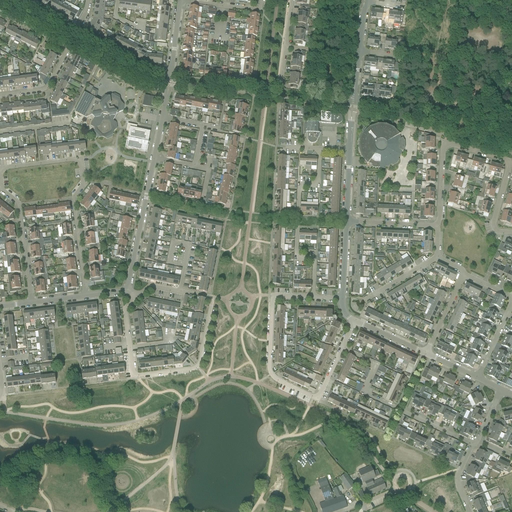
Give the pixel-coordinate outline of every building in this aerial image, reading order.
[(55,9),(59,2),(55,0),(50,0),(47,5),(50,7),(49,9),(54,11),(55,9)] [(296,0),(297,4),(302,4),(301,8),(305,8),(308,8),(308,6),(306,5),(306,0),(296,0)] [(60,12),(64,4),(59,2),(55,9),(60,12)] [(151,2),(145,2),(144,11),(143,11),(143,14),(145,14),(145,11),(150,12),(150,7),(151,2)] [(65,14),(69,7),(64,4),(60,12),(65,14)] [(104,12),(105,7),(95,6),(94,12),(104,14),(107,14),(107,12),(104,12)] [(70,17),(73,9),(69,7),(65,14),(69,16),(70,17)] [(69,16),(68,19),(73,21),(76,17),(78,19),(82,12),(79,10),(79,11),(78,12),(73,9),(70,17),(69,16)] [(310,10),(305,10),(300,9),(300,12),(297,12),(297,15),(298,15),(298,18),(308,19),(309,19),(310,10)] [(383,10),(377,10),(376,19),(382,19),(382,21),(385,21),(386,16),(383,15),(383,10)] [(394,21),(395,12),(389,11),(388,16),(386,16),(385,21),(388,22),(388,20),(394,21)] [(103,20),(104,14),(94,12),(93,18),(106,22),(106,20),(103,20)] [(394,21),(393,24),(402,25),(404,15),(400,15),(401,13),(395,12),(394,21)] [(102,23),(105,24),(106,22),(93,18),(91,24),(99,28),(102,23)] [(308,19),(298,18),(298,20),(296,20),(296,23),(298,24),(298,27),(308,28),(309,28),(309,25),(307,25),(308,19)] [(96,34),(99,28),(91,24),(88,29),(93,32),(91,35),(97,38),(99,35),(96,34)] [(10,36),(15,28),(13,26),(12,28),(9,26),(5,33),(10,36)] [(295,30),(295,33),(296,33),(296,36),(304,37),(307,37),(307,31),(308,31),(308,28),(298,27),(297,30),(295,30)] [(15,38),(19,32),(16,30),(17,29),(15,28),(10,36),(15,38)] [(21,41),(25,33),(23,32),(22,33),(19,32),(15,38),(21,41)] [(26,44),(29,37),(26,35),(27,34),(25,33),(21,41),(26,44)] [(107,43),(111,36),(106,33),(102,41),(107,43)] [(119,46),(122,39),(124,36),(119,34),(118,36),(117,36),(116,38),(116,39),(114,44),(119,46)] [(379,43),(382,43),(383,35),(380,34),(380,36),(374,35),(374,38),(373,47),(379,48),(379,43)] [(390,49),(391,40),(386,40),(386,35),(383,35),(382,43),(385,44),(384,48),(390,49)] [(116,39),(116,38),(111,36),(107,43),(113,46),(114,44),(116,39)] [(304,42),(304,37),(296,36),(295,38),(294,38),(294,41),(296,41),(295,45),(298,45),(302,45),(303,42),(304,42)] [(31,46),(35,38),(33,37),(32,38),(29,37),(26,44),(31,46)] [(391,40),(390,49),(396,50),(397,45),(400,45),(401,38),(397,37),(395,39),(394,41),(391,40)] [(37,39),(35,38),(31,46),(36,49),(39,42),(36,40),(37,39)] [(124,49),(127,42),(122,39),(119,46),(124,49)] [(129,52),(133,44),(127,42),(124,49),(129,52)] [(134,54),(138,47),(133,44),(129,52),(134,54)] [(141,52),(142,52),(143,50),(138,47),(134,54),(139,57),(141,52)] [(143,62),(146,54),(147,51),(143,49),(143,50),(142,52),(141,52),(139,57),(137,59),(143,62)] [(303,63),(304,57),(305,52),(301,52),(301,53),(294,52),(294,56),(292,55),(291,59),(293,59),(292,61),(301,62),(303,63)] [(57,56),(50,53),(48,58),(56,62),(57,60),(56,59),(57,56)] [(78,64),(81,58),(73,54),(71,56),(73,57),(71,60),(78,64)] [(166,57),(157,56),(156,64),(162,65),(162,62),(165,62),(166,57)] [(56,62),(48,58),(45,57),(44,59),(47,60),(45,63),(52,67),(53,64),(55,64),(56,62)] [(377,59),(371,59),(370,68),(376,68),(375,70),(379,70),(379,65),(376,64),(377,59)] [(81,65),(78,64),(71,60),(70,63),(68,62),(67,64),(78,70),(81,65)] [(388,70),(389,61),(383,60),(382,65),(379,65),(379,70),(382,71),(382,69),(388,70)] [(302,64),(301,63),(301,62),(292,61),(292,63),(291,63),(290,67),(293,67),(292,70),(298,71),(299,71),(301,71),(302,64)] [(389,61),(388,70),(387,71),(393,72),(398,73),(398,69),(397,69),(397,65),(399,65),(399,64),(394,64),(395,62),(389,61)] [(50,70),(52,67),(45,63),(42,68),(51,72),(52,70),(50,70)] [(75,75),(78,70),(67,64),(66,67),(68,67),(66,70),(73,74),(75,75)] [(40,73),(39,75),(43,82),(46,77),(47,77),(48,74),(50,75),(51,72),(42,68),(40,67),(39,69),(41,70),(40,73)] [(70,79),(73,74),(66,70),(65,73),(63,72),(62,75),(70,79)] [(299,74),(299,71),(298,71),(292,70),(292,73),(290,73),(289,77),(290,77),(290,79),(299,80),(299,74)] [(68,84),(70,79),(62,75),(61,77),(62,77),(61,80),(68,84)] [(298,86),(299,81),(299,80),(290,79),(290,81),(289,81),(288,85),(290,85),(290,88),(296,89),(297,86),(298,86)] [(65,89),(68,84),(61,80),(59,83),(58,83),(57,85),(65,89)] [(376,92),(377,85),(373,84),(371,86),(371,87),(368,87),(367,97),(369,97),(369,96),(372,97),(373,92),(376,92)] [(62,94),(65,89),(57,85),(56,87),(57,88),(55,91),(62,94)] [(113,121),(117,113),(119,112),(119,113),(123,111),(124,105),(121,102),(120,100),(120,97),(114,94),(111,96),(109,96),(105,95),(101,99),(96,97),(97,91),(92,89),(93,87),(89,85),(84,93),(74,112),(86,118),(92,116),(94,118),(90,126),(94,128),(95,130),(94,134),(98,138),(102,138),(104,138),(107,140),(113,137),(113,133),(114,131),(117,129),(116,123),(113,121)] [(384,99),(385,89),(386,86),(382,86),(383,85),(382,85),(377,85),(376,92),(379,93),(378,97),(381,98),(384,99)] [(390,99),(390,94),(395,95),(396,87),(389,86),(388,90),(385,89),(384,99),(387,99),(387,98),(390,99)] [(60,99),(62,94),(55,91),(54,93),(53,93),(51,95),(60,99)] [(57,104),(60,99),(51,95),(50,97),(52,98),(50,101),(57,104)] [(248,106),(245,105),(245,102),(246,102),(246,101),(237,100),(236,105),(235,109),(238,110),(247,111),(248,106)] [(46,105),(46,102),(42,103),(42,101),(40,101),(41,113),(41,114),(42,114),(49,113),(50,113),(49,104),(48,104),(46,105)] [(221,111),(222,106),(220,106),(221,102),(215,101),(214,110),(219,111),(221,111)] [(171,109),(170,114),(171,116),(177,117),(179,111),(171,109)] [(331,124),(331,113),(321,112),(321,123),(331,124)] [(339,114),(338,114),(331,113),(331,124),(337,124),(338,124),(339,124),(340,123),(341,123),(342,122),(342,121),(342,120),(343,119),(342,118),(342,117),(342,116),(341,115),(340,115),(339,114)] [(318,133),(318,124),(318,123),(304,122),(304,133),(307,133),(308,133),(307,139),(307,140),(308,141),(309,142),(310,143),(311,143),(312,144),(313,144),(314,144),(315,143),(316,143),(316,142),(317,141),(320,134),(319,133),(318,133)] [(382,125),(382,123),(377,123),(373,125),(374,126),(370,127),(369,127),(370,128),(367,130),(366,130),(367,130),(364,133),(363,132),(362,133),(363,133),(361,136),(361,137),(359,140),(358,149),(361,158),(368,164),(371,164),(372,165),(371,166),(373,168),(380,168),(380,169),(384,169),(384,167),(388,166),(392,164),(393,166),(397,163),(399,159),(398,159),(401,155),(401,152),(401,151),(403,152),(405,148),(405,145),(405,142),(402,138),(401,139),(400,138),(400,135),(397,132),(398,131),(395,127),(390,125),(390,127),(386,125),(382,125)] [(148,141),(150,132),(136,129),(137,126),(128,124),(126,131),(129,132),(128,137),(127,138),(128,140),(126,148),(146,152),(148,144),(149,143),(148,141)] [(242,128),(234,126),(231,125),(229,133),(237,134),(238,133),(241,134),(242,128)] [(430,138),(430,135),(424,133),(424,143),(425,143),(434,144),(434,143),(435,139),(435,138),(430,138)] [(238,144),(239,138),(227,135),(227,137),(228,138),(227,141),(238,144)] [(434,148),(435,148),(434,145),(434,144),(425,143),(425,145),(421,145),(421,152),(423,152),(429,152),(429,149),(434,149),(434,148)] [(224,152),(223,158),(227,159),(236,160),(237,155),(228,153),(224,152)] [(437,157),(436,156),(436,155),(431,155),(431,152),(429,152),(423,152),(421,152),(421,155),(423,156),(423,160),(426,160),(427,160),(427,161),(435,161),(436,160),(437,157)] [(460,163),(463,155),(462,154),(458,153),(457,153),(456,157),(453,157),(451,164),(456,166),(457,162),(460,163)] [(470,161),(467,161),(468,156),(467,156),(467,155),(464,155),(463,155),(460,163),(463,164),(462,168),(468,169),(470,161)] [(477,168),(480,160),(479,159),(475,157),(475,158),(474,158),(473,162),(470,161),(468,169),(473,171),(474,167),(477,168)] [(436,165),(435,162),(435,161),(427,161),(427,160),(426,160),(425,165),(422,165),(422,169),(430,169),(430,166),(435,166),(436,165)] [(485,161),(484,161),(484,160),(481,160),(480,160),(477,168),(476,172),(485,174),(487,166),(484,165),(485,161)] [(494,173),(497,164),(496,164),(492,162),(492,163),(491,163),(490,167),(487,166),(485,174),(493,176),(494,173)] [(504,171),(501,170),(502,166),(501,166),(501,165),(498,165),(497,164),(494,173),(497,174),(496,177),(502,179),(504,171)] [(436,174),(435,173),(435,172),(430,172),(430,169),(422,169),(422,173),(426,173),(426,178),(435,178),(435,177),(436,174)] [(464,179),(468,180),(469,177),(461,175),(460,178),(456,176),(455,177),(454,177),(454,181),(463,184),(464,179)] [(435,182),(435,179),(435,178),(426,178),(426,182),(422,182),(421,186),(429,186),(429,183),(434,183),(435,182)] [(461,189),(463,184),(454,181),(454,182),(452,185),(453,186),(453,187),(457,188),(457,191),(464,193),(465,190),(461,189)] [(497,189),(496,189),(496,188),(491,186),(492,183),(485,181),(482,189),(495,193),(495,192),(497,189)] [(165,192),(166,188),(166,187),(157,185),(156,191),(160,192),(159,195),(168,196),(169,193),(165,192)] [(94,186),(90,191),(97,196),(101,191),(94,186)] [(434,190),(434,189),(429,189),(429,186),(421,186),(421,194),(425,195),(434,195),(434,194),(435,191),(434,190)] [(200,200),(202,189),(197,187),(196,190),(194,199),(200,200)] [(494,197),(494,194),(495,193),(482,189),(481,194),(478,193),(477,197),(480,198),(487,200),(488,197),(493,198),(493,197),(494,197)] [(99,198),(97,196),(90,191),(87,195),(94,201),(96,202),(99,198)] [(463,197),(464,193),(457,191),(456,194),(451,193),(450,193),(450,197),(449,198),(458,200),(459,196),(463,197)] [(94,201),(87,195),(83,200),(90,205),(94,201)] [(435,199),(434,196),(434,195),(425,195),(425,199),(421,199),(421,203),(428,203),(429,200),(434,201),(434,200),(435,199)] [(225,205),(227,199),(219,198),(218,203),(214,202),(213,206),(222,208),(222,207),(222,205),(225,205)] [(457,205),(458,200),(449,198),(449,199),(447,202),(448,202),(448,203),(453,205),(452,208),(459,210),(461,206),(457,205)] [(492,205),(491,205),(491,204),(487,203),(487,200),(480,198),(478,206),(490,209),(492,205)] [(90,205),(83,200),(80,204),(87,210),(90,205)] [(434,208),(433,207),(428,206),(428,203),(421,203),(420,212),(424,212),(433,212),(433,211),(434,208)] [(0,211),(4,215),(9,208),(5,204),(0,210),(0,211)] [(490,214),(490,210),(490,209),(478,206),(475,214),(483,216),(484,213),(488,215),(489,214),(490,214)] [(14,211),(9,208),(4,215),(2,217),(8,220),(13,220),(13,214),(12,213),(14,211)] [(511,214),(511,210),(510,210),(509,212),(504,211),(504,212),(502,211),(501,216),(511,219),(511,214)] [(434,217),(433,213),(433,212),(424,212),(420,212),(420,220),(428,220),(428,217),(433,218),(433,217),(434,217)] [(511,224),(510,223),(511,219),(501,216),(500,220),(501,221),(501,222),(506,223),(505,226),(511,227),(511,224)] [(129,230),(131,225),(122,223),(118,222),(117,228),(118,228),(128,230),(129,230)] [(72,236),(71,230),(62,231),(63,235),(60,235),(61,238),(57,238),(57,241),(66,239),(66,237),(72,236)] [(16,237),(15,231),(6,233),(6,232),(3,233),(3,236),(2,237),(2,239),(2,242),(10,241),(9,238),(16,237)] [(42,234),(39,234),(30,235),(30,241),(35,240),(36,243),(51,241),(51,238),(43,239),(42,234)] [(67,242),(66,239),(61,240),(59,240),(59,243),(63,243),(63,249),(72,247),(72,242),(67,242)] [(95,245),(95,239),(86,240),(86,246),(92,245),(93,248),(98,247),(100,247),(100,244),(95,245)] [(507,250),(511,241),(507,239),(504,246),(501,244),(498,250),(501,251),(503,248),(507,250)] [(16,249),(15,243),(10,244),(10,241),(2,242),(2,245),(4,245),(5,250),(16,249)] [(40,252),(39,249),(41,249),(43,247),(42,245),(52,244),(51,241),(36,243),(36,246),(30,247),(31,253),(40,252)] [(68,257),(68,254),(73,253),(72,247),(63,249),(59,249),(60,254),(53,255),(54,259),(61,258),(63,257),(68,257)] [(97,250),(101,250),(100,247),(98,247),(93,248),(93,251),(88,251),(89,257),(98,256),(97,250)] [(214,266),(217,252),(209,250),(206,264),(214,266)] [(101,261),(100,256),(98,256),(89,257),(90,263),(95,262),(95,265),(103,264),(102,261),(101,261)] [(413,260),(412,258),(411,258),(409,259),(408,257),(403,260),(407,268),(413,264),(411,261),(413,260)] [(45,269),(45,263),(46,263),(46,260),(43,260),(43,263),(33,264),(34,270),(45,269)] [(407,268),(403,260),(397,263),(402,271),(407,268)] [(500,267),(501,264),(494,260),(491,266),(494,267),(491,274),(495,276),(500,267)] [(402,271),(397,263),(392,267),(396,274),(402,271)] [(439,273),(442,266),(437,263),(434,271),(439,273)] [(206,264),(203,278),(209,279),(211,280),(214,266),(206,264)] [(447,268),(442,266),(439,273),(444,276),(447,269),(447,268)] [(506,273),(509,267),(506,266),(504,269),(500,267),(495,276),(500,278),(503,272),(506,273)] [(396,274),(392,267),(386,270),(391,278),(396,274)] [(45,269),(34,270),(35,276),(40,275),(40,278),(45,277),(48,277),(47,274),(46,274),(46,269),(45,269)] [(448,279),(452,272),(447,269),(444,276),(443,277),(448,279)] [(391,278),(386,270),(381,273),(385,281),(391,278)] [(99,272),(90,273),(91,279),(93,279),(93,282),(104,281),(103,272),(99,272)] [(457,274),(452,272),(448,279),(453,281),(457,274)] [(385,281),(381,273),(375,277),(377,279),(374,280),(376,282),(378,281),(380,284),(385,281)] [(8,275),(9,284),(20,282),(19,277),(14,277),(14,274),(8,275)] [(419,275),(414,278),(418,286),(424,283),(423,281),(425,280),(423,277),(421,278),(419,275)] [(47,280),(48,280),(48,277),(45,277),(40,278),(40,281),(34,282),(35,287),(46,286),(48,286),(47,280)] [(207,293),(209,279),(203,278),(201,277),(199,291),(207,293)] [(418,286),(414,278),(408,282),(413,289),(418,286)] [(21,288),(20,282),(9,284),(10,293),(16,292),(16,289),(21,288)] [(77,288),(77,282),(67,283),(68,287),(66,287),(67,293),(74,292),(74,289),(77,288)] [(413,289),(408,282),(403,285),(407,293),(413,289)] [(468,293),(471,286),(466,284),(463,291),(468,293)] [(407,293),(403,285),(397,288),(402,296),(407,293)] [(473,296),(476,288),(471,286),(468,293),(473,296)] [(402,296),(397,288),(392,292),(397,299),(402,296)] [(481,291),(476,288),(473,296),(478,298),(481,292),(481,291)] [(443,299),(446,294),(441,292),(438,290),(436,295),(443,299)] [(397,299),(392,292),(386,295),(389,298),(386,300),(388,302),(390,301),(391,303),(397,299)] [(505,299),(496,294),(493,299),(503,304),(505,299)] [(441,304),(443,299),(436,295),(434,300),(441,304)] [(153,309),(155,299),(148,298),(147,308),(153,309)] [(202,313),(205,299),(197,298),(194,312),(202,313)] [(159,310),(161,301),(155,299),(153,309),(159,310)] [(501,309),(503,304),(493,299),(492,302),(490,301),(488,306),(493,308),(494,306),(501,309)] [(434,300),(431,305),(439,309),(441,304),(434,300)] [(465,309),(467,304),(464,302),(460,300),(457,305),(465,309)] [(165,311),(167,302),(161,301),(159,310),(165,311)] [(172,313),(174,303),(167,302),(165,311),(172,313)] [(180,304),(174,303),(172,313),(178,314),(180,304)] [(291,310),(291,305),(284,304),(284,307),(277,307),(277,312),(285,313),(285,310),(291,310)] [(436,313),(439,309),(431,305),(429,310),(436,313)] [(462,314),(465,309),(457,305),(455,310),(462,314)] [(492,311),(493,308),(488,306),(486,308),(489,309),(486,314),(496,319),(498,314),(492,311)] [(369,319),(373,311),(368,309),(364,316),(369,319)] [(434,318),(436,313),(429,310),(427,315),(434,318)] [(460,318),(462,314),(455,310),(453,315),(460,318)] [(341,325),(335,322),(336,321),(337,319),(336,317),(333,317),(332,317),(333,311),(326,311),(326,318),(326,319),(326,323),(327,325),(328,326),(332,327),(338,330),(341,325)] [(374,321),(377,313),(373,311),(369,319),(374,321)] [(202,321),(203,315),(192,313),(191,319),(194,319),(202,321)] [(379,323),(382,316),(377,313),(374,321),(379,323)] [(496,319),(486,314),(484,313),(481,318),(482,318),(481,321),(486,323),(487,321),(494,324),(496,319)] [(432,323),(434,318),(427,315),(424,320),(427,321),(432,323)] [(458,323),(460,318),(453,315),(450,320),(458,323)] [(384,326),(387,318),(382,316),(379,323),(384,326)] [(389,328),(392,320),(387,318),(384,326),(389,328)] [(394,330),(394,329),(398,322),(397,322),(397,323),(392,320),(389,328),(394,330)] [(455,328),(458,323),(450,320),(448,325),(455,328)] [(485,326),(486,323),(481,321),(479,323),(482,324),(479,329),(489,334),(491,329),(485,326)] [(399,331),(403,324),(398,322),(394,329),(399,331)] [(404,334),(408,326),(403,324),(399,331),(404,334)] [(453,333),(455,328),(448,325),(446,330),(453,333)] [(409,336),(412,329),(408,326),(404,334),(409,336)] [(414,338),(417,331),(412,329),(409,336),(414,338)] [(487,339),(489,334),(479,329),(477,334),(475,333),(474,335),(479,338),(480,336),(487,339)] [(419,341),(422,333),(417,331),(414,338),(419,341)] [(333,340),(336,335),(329,332),(327,337),(333,340)] [(362,341),(365,335),(360,332),(357,339),(362,341)] [(427,336),(422,333),(419,341),(424,343),(427,336)] [(367,344),(371,337),(365,335),(362,341),(367,344)] [(478,341),(479,338),(474,335),(472,338),(475,339),(472,344),(482,349),(484,343),(478,341)] [(511,338),(506,335),(503,340),(511,344),(511,338)] [(331,346),(333,340),(327,337),(324,343),(331,346)] [(373,346),(376,339),(371,337),(367,344),(373,346)] [(378,349),(381,342),(376,339),(373,346),(378,349)] [(446,353),(449,346),(451,342),(446,340),(444,343),(441,351),(446,353)] [(511,347),(511,344),(503,340),(501,345),(507,348),(506,351),(511,353),(511,350),(511,347)] [(441,351),(444,343),(439,341),(436,348),(441,351)] [(196,352),(198,343),(190,342),(191,342),(190,348),(196,352)] [(383,351),(386,344),(381,342),(378,349),(383,351)] [(388,354),(391,347),(386,344),(383,351),(388,354)] [(482,349),(472,344),(470,349),(468,348),(467,350),(472,353),(473,351),(480,353),(482,349)] [(16,350),(16,345),(8,346),(8,351),(6,352),(6,355),(12,354),(12,351),(16,350)] [(332,348),(328,346),(326,345),(323,350),(330,354),(332,348)] [(451,355),(453,351),(454,348),(449,346),(446,353),(451,355)] [(393,356),(396,349),(391,347),(388,354),(393,356)] [(189,356),(196,352),(190,348),(185,351),(189,356)] [(399,358),(402,352),(396,349),(393,356),(399,358)] [(323,350),(321,356),(327,359),(330,354),(323,350)] [(471,356),(472,353),(467,350),(465,353),(468,354),(465,359),(475,363),(477,358),(471,356)] [(511,356),(511,353),(506,351),(505,353),(499,350),(496,355),(506,360),(508,355),(511,356)] [(404,361),(407,354),(402,352),(399,358),(404,361)] [(182,365),(188,358),(182,354),(179,358),(182,365)] [(353,363),(355,357),(349,354),(346,359),(353,363)] [(409,363),(412,357),(407,354),(404,361),(409,363)] [(504,365),(506,360),(496,355),(494,360),(500,363),(499,366),(505,368),(506,366),(504,365)] [(325,364),(327,359),(321,356),(318,361),(325,364)] [(182,365),(179,358),(173,359),(173,357),(174,366),(182,365)] [(417,359),(412,357),(409,363),(414,366),(417,359)] [(146,369),(145,361),(144,358),(136,359),(137,362),(137,368),(139,367),(140,369),(146,369)] [(350,368),(353,363),(346,359),(344,365),(350,368)] [(473,368),(475,363),(465,359),(463,364),(473,368)] [(323,369),(325,364),(318,361),(316,366),(323,369)] [(348,373),(350,368),(344,365),(341,370),(348,373)] [(504,371),(505,368),(499,366),(498,368),(492,365),(489,370),(499,375),(501,370),(504,371)] [(320,374),(323,369),(316,366),(313,371),(320,374)] [(387,369),(384,368),(380,366),(377,371),(380,372),(385,374),(387,369)] [(432,377),(436,368),(434,367),(433,367),(432,369),(430,368),(429,370),(426,368),(421,377),(425,379),(427,375),(432,377)] [(438,377),(440,373),(439,372),(439,370),(436,368),(432,377),(440,381),(441,379),(438,377)] [(90,379),(89,370),(81,371),(82,380),(90,379)] [(96,370),(95,370),(89,370),(90,379),(97,378),(97,376),(96,370)] [(288,380),(291,372),(286,370),(282,377),(288,380)] [(346,378),(348,373),(341,370),(339,375),(346,378)] [(499,375),(489,370),(487,375),(497,380),(499,375)] [(293,382),(296,375),(291,372),(288,380),(293,382)] [(406,378),(402,376),(397,374),(395,379),(403,383),(403,381),(404,382),(406,378)] [(448,385),(452,376),(449,375),(449,374),(448,376),(446,375),(444,380),(441,379),(440,381),(448,385)] [(56,383),(55,375),(48,376),(49,384),(56,383)] [(298,384),(301,377),(296,375),(293,382),(298,384)] [(346,378),(339,375),(336,380),(343,384),(346,378)] [(49,384),(48,376),(41,377),(40,377),(41,383),(42,385),(49,384)] [(456,380),(454,379),(455,377),(452,376),(448,385),(447,387),(455,390),(456,388),(457,386),(454,385),(456,380)] [(303,387),(306,380),(301,377),(298,384),(303,387)] [(402,384),(403,383),(395,379),(392,384),(401,388),(403,385),(402,384)] [(312,382),(306,380),(303,387),(308,389),(312,382)] [(463,392),(468,383),(464,382),(463,384),(462,383),(460,387),(457,386),(456,388),(455,390),(454,392),(462,395),(463,392)] [(472,387),(470,387),(471,385),(468,383),(463,392),(470,395),(472,392),(470,391),(472,387)] [(400,392),(401,388),(392,384),(390,389),(398,393),(398,391),(400,392)] [(397,394),(398,393),(390,389),(387,394),(396,399),(398,395),(397,394)] [(482,397),(480,394),(480,393),(478,394),(477,393),(473,395),(472,392),(470,395),(473,401),(482,397)] [(416,408),(422,396),(414,393),(411,398),(414,400),(412,404),(414,405),(413,407),(414,407),(416,408)] [(395,402),(396,399),(387,394),(385,400),(393,403),(394,402),(395,402)] [(426,408),(429,400),(427,398),(428,396),(423,394),(422,396),(416,408),(419,410),(420,408),(422,408),(423,406),(426,408)] [(333,404),(336,397),(331,395),(327,402),(333,404)] [(338,407),(341,400),(336,397),(333,404),(338,407)] [(482,403),(481,401),(483,400),(482,397),(473,401),(476,407),(480,407),(478,404),(482,403)] [(343,409),(346,402),(341,400),(338,407),(343,409)] [(346,402),(343,409),(348,412),(351,405),(353,402),(350,400),(349,403),(346,402)] [(429,400),(426,408),(428,409),(427,411),(429,412),(428,414),(431,415),(435,406),(437,404),(434,403),(432,401),(431,401),(429,400)] [(359,415),(363,407),(358,404),(357,407),(353,414),(354,414),(357,415),(358,414),(359,415)] [(353,414),(357,407),(351,405),(348,412),(353,414)] [(441,415),(444,407),(442,406),(440,409),(435,406),(431,415),(434,417),(435,415),(437,416),(438,413),(441,415)] [(364,419),(368,409),(363,407),(359,415),(361,416),(360,417),(364,419)] [(446,422),(451,414),(446,411),(447,408),(444,407),(441,415),(443,416),(442,418),(444,419),(443,421),(444,421),(446,422)] [(473,410),(472,413),(482,418),(483,415),(483,414),(481,413),(482,412),(478,410),(480,407),(476,407),(474,411),(473,410)] [(370,420),(373,412),(368,409),(364,419),(367,420),(368,419),(370,420)] [(510,420),(508,411),(505,412),(505,413),(503,414),(504,421),(500,419),(499,422),(506,426),(505,422),(509,421),(510,420)] [(374,423),(379,414),(373,412),(370,420),(371,421),(371,422),(374,423)] [(481,420),(482,418),(473,414),(470,412),(466,420),(474,423),(475,421),(477,422),(478,420),(480,421),(481,420)] [(456,422),(457,419),(460,414),(457,413),(455,416),(451,414),(446,422),(449,424),(450,424),(451,422),(452,423),(453,420),(456,422)] [(380,425),(384,417),(379,414),(374,423),(378,425),(378,424),(380,425)] [(389,419),(384,417),(380,425),(381,425),(381,427),(385,428),(389,419)] [(473,426),(474,423),(466,420),(465,423),(468,424),(466,429),(475,433),(476,430),(474,429),(475,427),(473,426)] [(501,433),(503,428),(505,429),(506,426),(499,422),(497,425),(496,424),(495,427),(493,426),(492,429),(501,433)] [(406,431),(407,428),(402,426),(401,428),(398,426),(396,432),(399,433),(398,435),(399,436),(398,438),(402,440),(406,431)] [(473,435),(475,433),(466,429),(464,433),(461,432),(460,431),(460,432),(459,435),(467,438),(468,436),(470,437),(471,435),(473,436),(473,435)] [(498,438),(501,433),(492,429),(491,431),(492,432),(491,434),(498,438)] [(412,439),(414,434),(411,432),(411,433),(406,431),(402,440),(404,441),(405,441),(406,439),(408,440),(409,438),(412,439)] [(418,447),(422,439),(419,437),(419,436),(417,435),(414,434),(412,439),(415,441),(414,443),(415,444),(414,446),(418,447)] [(496,442),(498,438),(491,434),(490,436),(489,436),(487,439),(492,440),(490,443),(498,447),(500,444),(496,442)] [(422,439),(418,447),(420,448),(421,449),(422,447),(424,448),(425,446),(428,447),(430,441),(427,440),(427,441),(422,439)] [(434,455),(439,444),(434,441),(433,443),(430,441),(428,447),(431,448),(430,450),(431,451),(430,453),(431,454),(434,455)] [(444,454),(448,445),(446,444),(444,444),(444,446),(439,444),(434,455),(437,456),(438,454),(440,455),(441,453),(444,454)] [(450,462),(454,454),(449,451),(451,447),(450,446),(448,445),(444,454),(447,456),(446,458),(447,459),(446,461),(450,462)] [(491,456),(493,453),(487,450),(486,453),(479,450),(478,452),(477,452),(476,454),(487,460),(488,460),(490,455),(491,456)] [(460,462),(462,456),(459,455),(459,456),(454,454),(450,462),(453,464),(454,462),(456,463),(457,461),(460,462)] [(485,465),(487,460),(476,454),(474,457),(476,458),(475,460),(476,461),(475,463),(484,468),(485,465)] [(500,472),(505,462),(502,460),(502,461),(500,460),(499,462),(496,461),(495,463),(494,465),(493,468),(492,470),(499,474),(500,472)] [(508,463),(505,462),(500,472),(502,473),(503,471),(506,473),(506,472),(509,474),(510,471),(511,468),(509,467),(510,465),(507,464),(508,463)] [(482,471),(484,468),(475,463),(473,466),(471,465),(470,467),(469,467),(467,469),(476,474),(479,475),(481,470),(482,471)] [(362,483),(371,479),(379,476),(377,470),(373,472),(370,467),(357,472),(362,483)] [(476,474),(467,469),(466,472),(467,473),(466,475),(467,476),(466,479),(466,480),(473,480),(474,478),(476,474)] [(340,478),(348,491),(354,486),(345,474),(340,478)] [(370,496),(386,489),(381,478),(372,482),(374,485),(366,488),(370,496)] [(467,490),(479,485),(478,483),(475,484),(473,480),(466,480),(467,484),(466,485),(467,487),(466,488),(467,490)] [(327,481),(318,484),(325,502),(319,504),(322,511),(333,511),(347,507),(343,496),(342,496),(337,498),(334,499),(327,481)] [(480,485),(479,485),(467,490),(468,493),(469,492),(470,495),(473,494),(474,497),(483,493),(480,485)] [(340,486),(333,489),(333,490),(337,498),(342,496),(340,492),(343,490),(340,486)] [(483,504),(487,502),(484,494),(475,498),(476,501),(473,502),(474,504),(473,505),(474,507),(483,504)] [(488,507),(486,502),(483,504),(474,507),(475,510),(476,509),(477,511),(485,509),(488,507)]
